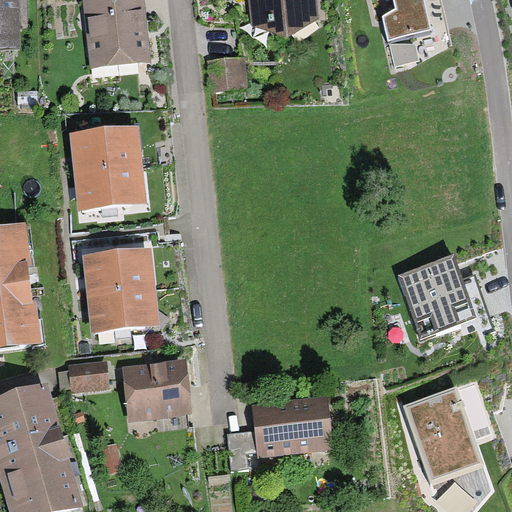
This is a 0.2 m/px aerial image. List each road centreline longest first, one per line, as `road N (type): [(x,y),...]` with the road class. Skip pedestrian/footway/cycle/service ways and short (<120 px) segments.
road 1 (residential): [(225,420),(180,0)]
road 2 (residential): [(480,0),(511,233)]
